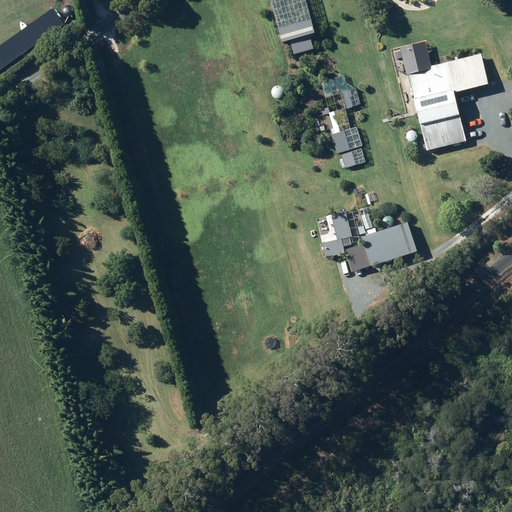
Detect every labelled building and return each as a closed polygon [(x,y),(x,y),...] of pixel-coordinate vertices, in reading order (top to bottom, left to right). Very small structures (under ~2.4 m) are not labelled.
[(448,64),(411,73),(429,150),(467,141),(448,64)] [(345,108),(361,104),(357,90),(327,99),(335,129),(350,124),(345,108)] [(374,228),(367,206),(359,209),(366,230),(374,228)] [(349,218),(355,237),(361,235),(355,216),(349,218)] [(417,253),(408,223),(361,237),(370,268),(417,253)]
